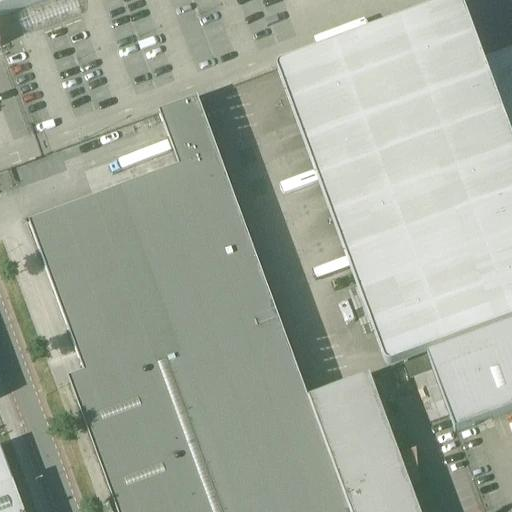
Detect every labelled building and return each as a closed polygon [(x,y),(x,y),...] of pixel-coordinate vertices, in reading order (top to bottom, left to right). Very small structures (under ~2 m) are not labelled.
[(0,0),(0,47),(1,47),(0,43),(0,17),(46,0),(0,0)] [(279,74),(278,75),(279,77),(385,367),(386,368),(387,369),(388,370),(390,371),(392,371),(405,366),(428,358),(511,326),(511,91),(496,97),(469,23),(463,9),(463,8),(462,7),(461,6),(460,5),(458,5),(456,6),(281,70),(280,71),(280,72),(279,74)] [(69,382),(116,511),(348,511),(307,402),(309,401),(200,101),(160,116),(180,171),(30,226),(85,376),(69,382)] [(511,326),(428,358),(433,373),(455,434),(511,413),(511,326)] [(428,358),(405,366),(410,381),(433,373),(428,358)] [(370,379),(309,401),(307,402),(348,511),(419,511),(410,487),(419,484),(416,453),(399,459),(370,379)] [(0,511),(24,511),(1,448),(0,448),(0,511)]
